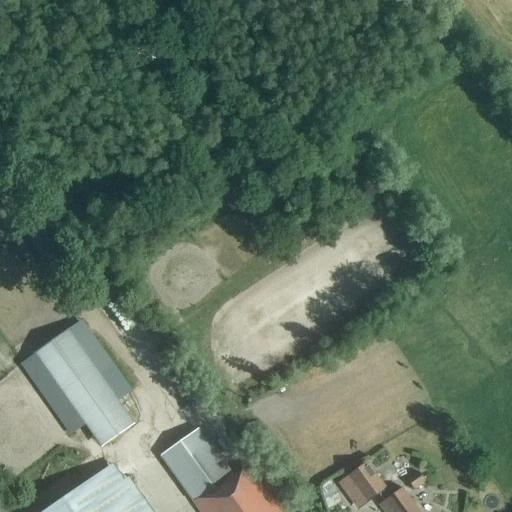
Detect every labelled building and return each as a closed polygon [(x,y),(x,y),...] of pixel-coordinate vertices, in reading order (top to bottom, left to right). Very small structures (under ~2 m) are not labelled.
[(101,449),(135,425),(69,333),(36,356),(101,449)] [(231,478),(198,432),(160,459),(198,511),(276,511),(245,467),(231,478)] [(358,511),(378,496),(383,493),(386,490),(367,465),(353,475),(339,486),(358,511)] [(413,489),(424,481),(418,472),(407,480),(413,489)] [(129,511),(103,473),(46,511),(129,511)] [(419,511),(402,487),(387,498),(383,493),(378,496),(382,501),(379,504),(384,511),(419,511)]
